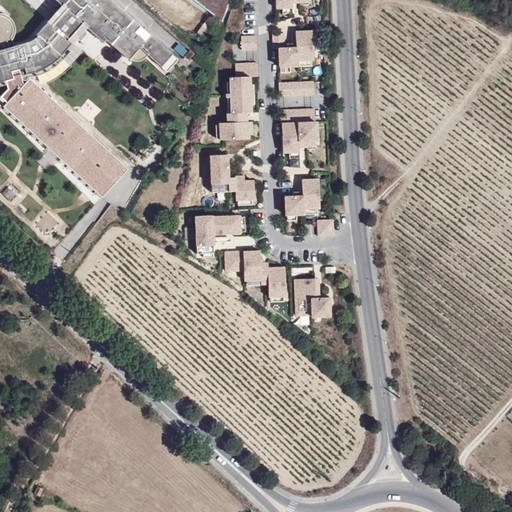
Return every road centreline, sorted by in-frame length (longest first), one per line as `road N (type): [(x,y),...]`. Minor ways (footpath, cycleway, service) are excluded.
road 1 (residential): [(262,0),(273,232),(285,242),(359,239)]
road 2 (primary): [(222,457),(0,247)]
road 3 (unclassified): [(359,239),(342,0)]
road 4 (unclassified): [(386,420),(359,239)]
road 5 (track): [(505,511),(461,472),(467,450),(511,401)]
road 6 (primary): [(334,511),(277,499),(222,457)]
